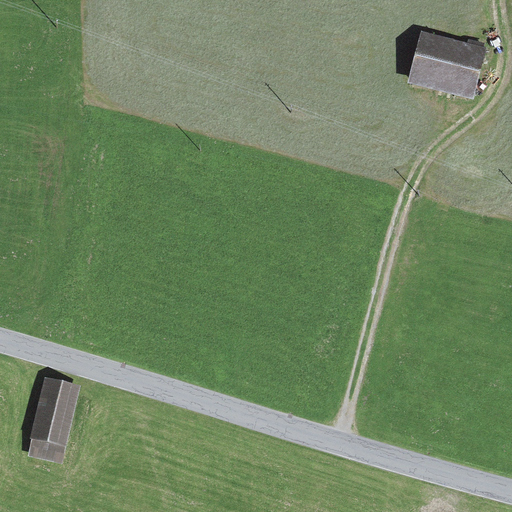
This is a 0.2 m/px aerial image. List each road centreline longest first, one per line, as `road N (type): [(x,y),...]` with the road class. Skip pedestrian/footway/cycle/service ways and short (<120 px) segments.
road 1 (tertiary): [(0,341),(511,490)]
road 2 (track): [(337,443),(408,186),(432,149),(479,110),(503,68),(497,0)]
